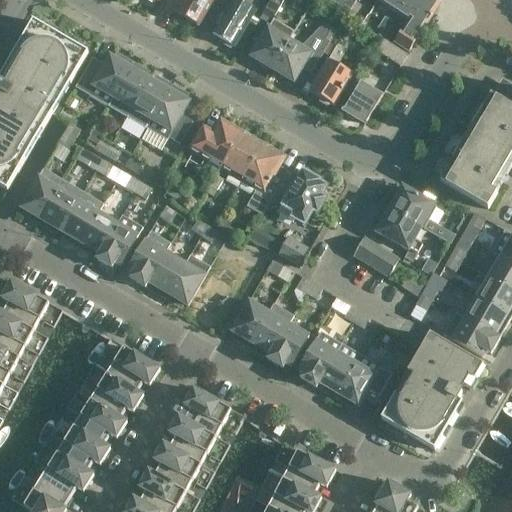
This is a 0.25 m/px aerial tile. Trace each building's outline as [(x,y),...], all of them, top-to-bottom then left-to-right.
[(212,0),(182,0),(174,13),(197,27),(212,0)] [(230,0),(210,35),(233,48),(255,11),(236,0),(230,0)] [(270,26),(279,8),(284,0),(270,0),(259,20),(270,26)] [(332,0),(331,2),(342,9),(343,9),(344,8),(343,7),(347,0),(332,0)] [(372,0),(376,2),(377,0),(347,0),(343,7),(344,8),(350,11),(357,0),(358,0),(359,0),(372,0)] [(397,16),(407,0),(377,0),(376,2),(397,16)] [(407,22),(392,44),(409,54),(439,7),(438,2),(435,0),(407,0),(397,16),(407,22)] [(394,24),(385,18),(376,31),(385,37),(394,24)] [(342,21),(338,29),(345,33),(350,26),(342,21)] [(8,60),(8,62),(9,63),(0,78),(0,86),(1,87),(0,87),(0,95),(1,96),(0,97),(0,188),(7,193),(88,54),(56,36),(57,34),(46,27),(45,29),(33,22),(22,41),(21,40),(18,42),(16,43),(14,45),(12,47),(11,49),(10,50),(9,52),(8,55),(8,57),(8,58),(8,60)] [(289,42),(272,71),(273,76),(279,80),(285,78),(293,83),(301,70),(310,75),(335,34),(323,26),(301,49),(289,42)] [(267,29),(251,58),(258,62),(259,68),(265,71),(271,70),(272,71),(289,42),(267,29)] [(401,67),(408,56),(381,39),(374,51),(401,67)] [(332,41),(323,55),(329,59),(309,93),(318,98),(318,103),(327,108),(331,105),(333,106),(351,75),(337,67),(347,50),(332,41)] [(92,59),(91,62),(75,89),(107,107),(132,64),(123,59),(120,63),(109,57),(104,66),(92,59)] [(107,107),(127,118),(149,80),(139,74),(141,69),(132,64),(107,107)] [(147,130),(172,87),(163,82),(159,86),(149,80),(127,118),(147,130)] [(342,113),(365,126),(382,98),(360,84),(342,113)] [(490,96),(440,183),(487,211),(497,195),(511,168),(511,93),(500,86),(493,98),(490,96)] [(172,87),(147,130),(167,142),(168,139),(180,145),(192,123),(181,117),(189,103),(179,97),(180,92),(172,87)] [(221,169),(243,134),(220,120),(213,133),(202,127),(188,150),(221,169)] [(64,136),(74,142),(80,132),(70,126),(64,136)] [(243,134),(221,169),(229,174),(227,178),(240,186),(264,146),(243,134)] [(74,142),(64,136),(58,146),(68,153),(74,142)] [(91,136),(88,141),(97,147),(100,141),(91,136)] [(104,156),(110,146),(101,141),(95,151),(104,156)] [(110,146),(104,156),(115,163),(122,153),(110,146)] [(261,217),(275,194),(288,173),(279,168),(285,158),(264,146),(240,186),(252,193),(253,192),(255,192),(245,208),(261,217)] [(96,172),(102,162),(92,156),(86,166),(96,172)] [(139,176),(143,169),(129,161),(125,168),(139,176)] [(102,162),(96,172),(106,178),(112,168),(102,162)] [(31,216),(30,221),(38,226),(64,182),(44,170),(21,210),(31,216)] [(317,237),(309,232),(302,228),(313,211),(317,214),(325,200),(320,198),(326,188),(319,184),(319,183),(303,173),(299,179),(288,173),(275,194),(287,201),(279,215),(291,223),(294,219),(301,223),(293,238),(310,248),(317,237)] [(216,177),(206,193),(213,197),(223,181),(216,177)] [(135,195),(142,185),(131,179),(125,189),(135,195)] [(51,227),(61,233),(83,194),(64,182),(38,226),(47,231),(51,227)] [(165,194),(181,205),(188,194),(172,184),(165,194)] [(142,185),(135,195),(146,201),(152,191),(142,185)] [(390,211),(420,229),(424,231),(429,221),(426,219),(433,206),(402,189),(390,211)] [(69,244),(78,249),(98,214),(98,215),(104,206),(83,194),(61,233),(70,239),(69,244)] [(185,221),(166,208),(159,218),(179,231),(185,221)] [(417,255),(423,245),(413,241),(420,229),(390,211),(377,233),(409,251),(404,259),(411,263),(416,255),(417,255)] [(78,249),(86,254),(90,250),(99,256),(100,256),(118,226),(117,226),(98,215),(98,214),(78,249)] [(485,221),(474,215),(462,236),(473,242),(485,221)] [(120,268),(143,229),(122,217),(117,226),(118,226),(100,256),(99,256),(96,261),(107,267),(110,262),(120,268)] [(201,238),(207,228),(197,221),(191,231),(201,238)] [(207,228),(201,238),(211,245),(217,235),(207,228)] [(436,238),(450,246),(456,236),(441,228),(436,238)] [(511,236),(504,232),(491,254),(500,259),(500,258),(511,265),(511,236)] [(138,278),(134,283),(145,290),(148,285),(148,284),(165,254),(170,245),(150,233),(127,272),(138,278)] [(261,233),(256,240),(276,252),(280,245),(261,233)] [(462,236),(450,257),(461,263),(473,242),(462,236)] [(399,261),(363,240),(353,258),(388,279),(399,261)] [(286,261),(300,269),(307,256),(294,248),(286,261)] [(148,284),(148,285),(157,290),(156,295),(165,300),(185,265),(165,254),(148,284)] [(190,257),(185,265),(165,300),(173,305),(177,301),(187,308),(210,269),(190,257)] [(454,273),(461,263),(450,257),(444,267),(454,273)] [(488,279),(511,292),(511,265),(500,258),(500,259),(488,279)] [(277,278),(283,268),(272,262),(266,273),(277,278)] [(426,286),(424,290),(421,295),(432,302),(438,293),(440,294),(446,284),(432,275),(426,286)] [(306,295),(312,285),(302,279),(296,289),(306,295)] [(400,287),(417,297),(419,299),(421,295),(424,290),(405,279),(400,287)] [(511,317),(511,292),(488,279),(476,300),(511,320),(511,317)] [(11,284),(2,301),(8,305),(3,315),(34,332),(49,305),(38,299),(11,284)] [(312,285),(306,295),(316,301),(322,291),(312,285)] [(426,312),(432,302),(421,295),(419,299),(420,299),(415,306),(426,312)] [(511,320),(476,300),(464,319),(464,320),(499,341),(499,340),(511,320)] [(239,344),(248,349),(268,314),(248,302),(231,333),(241,339),(239,344)] [(270,356),(288,326),(293,317),(273,306),(268,314),(269,314),(248,349),(257,354),(261,350),(270,356)] [(353,325),(359,314),(349,309),(343,319),(353,325)] [(0,349),(19,360),(34,332),(3,315),(0,313),(0,349)] [(359,314),(353,325),(364,331),(370,321),(359,314)] [(443,337),(482,359),(488,348),(493,351),(500,340),(499,340),(499,341),(464,320),(464,319),(456,314),(443,337)] [(291,368),(308,338),(288,326),(270,356),(267,361),(278,367),(280,362),(291,368)] [(305,383),(315,389),(316,390),(319,384),(318,384),(341,346),(321,334),(298,372),(308,378),(305,383)] [(434,452),(483,368),(430,337),(407,375),(413,378),(400,399),(395,396),(381,421),(434,452)] [(335,400),(361,357),(341,346),(318,384),(319,384),(328,390),(327,395),(335,400)] [(0,385),(4,387),(19,360),(0,349),(0,385)] [(150,388),(160,371),(134,355),(123,349),(107,375),(137,394),(143,384),(150,388)] [(361,357),(335,400),(344,405),(348,402),(357,407),(362,398),(373,405),(394,370),(378,361),(375,366),(361,357)] [(107,375),(90,402),(120,420),(127,410),(133,414),(143,398),(137,394),(107,375)] [(185,422),(216,439),(231,411),(220,406),(220,405),(193,391),(184,408),(190,411),(185,422)] [(90,402),(73,428),(104,447),(104,446),(110,437),(116,441),(127,424),(120,420),(90,402)] [(170,449),(201,466),(216,439),(185,422),(178,418),(169,435),(175,439),(170,449)] [(73,428),(57,454),(87,473),(93,463),(100,467),(110,450),(104,446),(104,447),(73,428)] [(155,476),(186,493),(201,466),(170,449),(163,445),(154,462),(160,466),(155,476)] [(326,489),(335,472),(308,458),(297,453),(283,480),(314,496),(320,486),(326,489)] [(40,481),(70,500),(77,489),(83,493),(94,477),(87,473),(57,454),(40,481)] [(175,511),(186,493),(155,476),(148,473),(139,490),(146,494),(140,504),(149,509),(155,511),(175,511)] [(283,480),(268,509),(273,511),(314,511),(321,500),(314,496),(283,480)] [(66,511),(64,510),(70,500),(40,481),(23,508),(29,511),(66,511)] [(374,511),(416,511),(418,509),(407,503),(411,497),(388,484),(375,506),(377,508),(374,511)] [(155,511),(149,509),(140,504),(133,500),(126,511),(155,511)]
